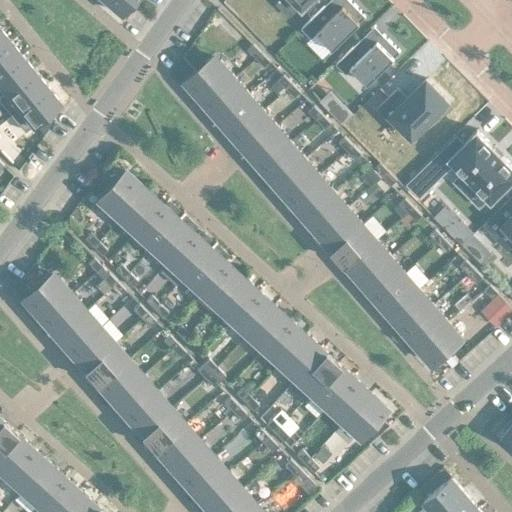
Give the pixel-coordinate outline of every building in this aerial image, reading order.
[(323,0),(321,0),(299,22),(308,30),(314,24),(331,42),(363,10),(353,0),(338,0),(331,7),(323,0)] [(357,34),(334,57),(342,66),(348,60),(365,77),(398,45),(381,28),(366,43),(357,34)] [(0,61),(17,48),(4,32),(0,35),(0,61)] [(246,43),(254,52),(260,46),(252,37),(246,43)] [(260,46),(254,52),(263,60),(268,55),(260,46)] [(0,84),(1,86),(2,87),(30,63),(17,48),(0,61),(0,84)] [(203,96),(233,70),(219,53),(188,79),(203,96)] [(0,99),(7,108),(43,79),(30,63),(2,87),(1,86),(0,86),(0,99)] [(276,74),(284,83),(290,77),(282,68),(276,74)] [(211,118),(247,86),(233,70),(203,96),(209,103),(204,107),(212,116),(211,117),(211,118)] [(396,81),(374,102),(385,113),(389,109),(410,130),(446,94),(424,72),(406,91),(396,81)] [(290,77),(284,83),(293,91),(299,86),(290,77)] [(56,96),(43,79),(7,108),(21,125),(28,119),(56,96)] [(231,129),(262,102),(247,86),(211,118),(212,118),(213,117),(221,126),(225,122),(231,129)] [(306,105),(315,114),(320,108),(312,99),(306,105)] [(344,100),(333,111),(340,118),(351,107),(344,100)] [(239,150),(276,118),(262,102),(231,129),(237,136),(233,140),(240,148),(239,150)] [(320,108),(315,114),(323,122),(329,116),(320,108)] [(260,161),(290,135),(276,118),(239,150),(240,151),(242,150),(249,158),(254,154),(260,161)] [(442,143),(406,178),(417,190),(452,156),(461,165),(452,175),(477,200),(486,191),(489,194),(511,171),(511,161),(475,123),(461,137),(456,131),(443,144),(442,143)] [(337,136),(345,144),(351,139),(342,130),(337,136)] [(274,177),(304,151),(290,135),(260,161),(274,177)] [(351,139),(345,144),(353,153),(359,147),(351,139)] [(288,194),(318,167),(304,151),(274,177),(288,194)] [(372,162),(381,170),(387,165),(378,156),(372,162)] [(387,165),(381,170),(389,179),(395,173),(387,165)] [(116,212),(143,182),(126,167),(99,197),(116,212)] [(302,210),(333,183),(318,167),(288,194),(302,210)] [(131,227),(159,197),(143,182),(116,212),(131,227)] [(316,226),(347,200),(333,183),(302,210),(316,226)] [(397,197),(406,206),(411,200),(403,192),(397,197)] [(147,241),(180,205),(179,205),(178,206),(169,198),(165,203),(159,197),(131,227),(147,241)] [(331,243),(361,216),(347,200),(316,226),(331,243)] [(411,200),(406,206),(414,215),(420,209),(411,200)] [(163,256),(191,226),(184,220),(188,215),(179,207),(181,206),(180,205),(147,241),(163,256)] [(511,230),(511,206),(500,218),(511,230)] [(345,259),(375,232),(361,216),(331,243),(345,259)] [(427,228),(436,237),(441,231),(433,223),(427,228)] [(81,232),(89,240),(95,235),(86,226),(81,232)] [(179,270),(212,234),(211,234),(210,235),(201,228),(197,232),(191,226),(163,256),(179,270)] [(441,231),(436,237),(444,246),(450,240),(441,231)] [(359,275),(389,249),(375,232),(345,259),(359,275)] [(195,285),(222,255),(215,249),(220,244),(211,237),(212,235),(212,234),(179,270),(195,285)] [(95,235),(89,240),(97,249),(103,243),(95,235)] [(373,291),(404,265),(389,249),(359,275),(373,291)] [(98,259),(89,251),(84,257),(92,265),(98,259)] [(457,259),(466,268),(472,262),(463,254),(457,259)] [(211,299),(238,270),(222,255),(195,285),(211,299)] [(111,263),(119,271),(125,266),(117,257),(111,263)] [(472,262),(466,268),(474,277),(480,271),(472,262)] [(387,308),(418,281),(404,265),(373,291),(387,308)] [(125,266),(119,271),(128,280),(133,274),(125,266)] [(99,272),(107,281),(113,275),(105,267),(99,272)] [(38,313),(68,287),(53,270),(23,296),(38,313)] [(227,314),(254,284),(238,270),(211,299),(227,314)] [(113,275),(107,281),(116,290),(121,284),(113,275)] [(496,287),(487,278),(482,284),(490,293),(496,287)] [(402,324),(432,297),(418,281),(387,308),(402,324)] [(243,328),(270,299),(254,284),(227,314),(243,328)] [(52,329),(82,303),(68,287),(38,313),(52,329)] [(490,293),(479,303),(495,320),(511,304),(496,287),(490,293)] [(463,288),(453,298),(458,304),(469,294),(463,288)] [(141,294),(150,303),(156,297),(147,289),(141,294)] [(129,303),(137,312),(143,306),(135,297),(129,303)] [(156,297),(150,303),(158,312),(164,306),(156,297)] [(416,340),(446,314),(432,297),(402,324),(416,340)] [(259,343),(286,313),(270,299),(243,328),(259,343)] [(66,346),(96,319),(82,303),(52,329),(66,346)] [(143,306),(137,312),(146,320),(152,315),(143,306)] [(275,358),(302,328),(286,313),(259,343),(275,358)] [(416,340),(431,357),(461,330),(446,314),(416,340)] [(80,362),(111,335),(96,319),(66,346),(80,362)] [(171,325),(179,333),(185,328),(177,319),(171,325)] [(159,334),(167,343),(173,337),(165,328),(159,334)] [(185,328),(179,333),(188,342),(194,336),(185,328)] [(291,372),(318,342),(302,328),(275,358),(291,372)] [(95,378),(125,352),(111,335),(80,362),(95,378)] [(173,337),(167,343),(176,351),(182,346),(173,337)] [(307,387),(334,357),(318,342),(291,372),(307,387)] [(109,394),(139,368),(125,352),(95,378),(109,394)] [(204,352),(198,358),(207,366),(213,361),(204,352)] [(323,401),(350,372),(334,357),(307,387),(323,401)] [(193,363),(201,372),(207,366),(198,358),(193,363)] [(213,361),(207,366),(215,375),(221,369),(213,361)] [(207,366),(201,372),(209,381),(215,375),(207,366)] [(123,411),(153,384),(139,368),(109,394),(123,411)] [(339,416),(366,386),(350,372),(323,401),(339,416)] [(232,387),(240,395),(246,390),(237,381),(232,387)] [(137,427),(167,400),(153,384),(123,411),(137,427)] [(339,416),(355,431),(382,401),(366,386),(339,416)] [(246,390),(240,395),(248,404),(254,398),(246,390)] [(220,396),(228,405),(234,399),(226,391),(220,396)] [(234,399),(228,405),(237,413),(242,408),(234,399)] [(151,443),(182,417),(167,400),(137,427),(151,443)] [(277,403),(268,412),(276,421),(285,412),(277,403)] [(262,418),(270,426),(276,421),(268,412),(262,418)] [(285,412),(276,421),(285,429),(294,420),(285,412)] [(0,438),(12,425),(0,414),(0,438)] [(511,415),(501,428),(511,436),(511,415)] [(166,459),(196,433),(182,417),(151,443),(166,459)] [(276,421),(270,426),(279,435),(285,429),(276,421)] [(250,427),(258,436),(264,430),(256,422),(250,427)] [(0,467),(2,469),(28,440),(12,425),(0,438),(0,467)] [(264,430),(258,436),(267,444),(273,439),(264,430)] [(180,476),(210,449),(196,433),(166,459),(180,476)] [(18,483),(44,454),(28,440),(2,469),(18,483)] [(319,441),(311,449),(318,456),(326,447),(319,441)] [(292,449),(300,457),(306,452),(298,443),(292,449)] [(194,492),(224,465),(210,449),(180,476),(194,492)] [(306,452),(300,457),(309,466),(315,460),(306,452)] [(280,458),(288,467),(294,461),(286,453),(280,458)] [(34,498),(60,469),(44,454),(18,483),(34,498)] [(294,461),(288,467),(297,475),(303,470),(294,461)] [(208,508),(239,482),(224,465),(194,492),(208,508)] [(49,511),(76,483),(60,469),(34,498),(49,511)] [(297,475),(295,477),(307,490),(314,482),(303,470),(297,475)] [(422,494),(435,510),(436,511),(464,487),(449,470),(422,494)] [(211,511),(236,511),(253,498),(239,482),(208,508),(211,511)] [(79,511),(92,498),(76,483),(49,511),(79,511)] [(433,511),(468,511),(478,504),(464,487),(436,511),(435,510),(433,511)] [(107,511),(92,498),(79,511),(107,511)] [(236,511),(265,511),(253,498),(236,511)]
